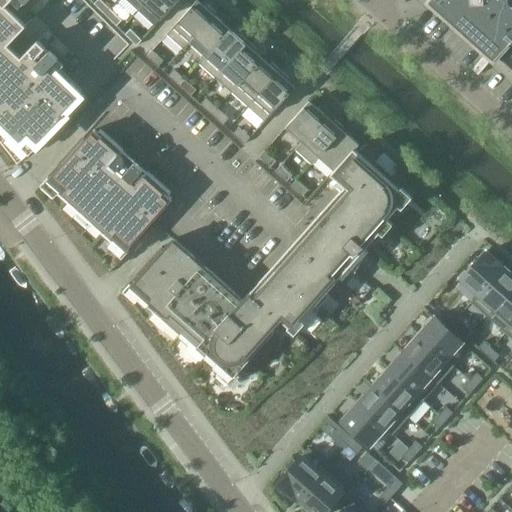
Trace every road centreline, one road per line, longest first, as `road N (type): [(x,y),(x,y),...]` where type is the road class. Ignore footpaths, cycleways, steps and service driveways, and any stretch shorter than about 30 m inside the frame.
road 1 (residential): [(236,506),(0,190)]
road 2 (residential): [(479,236),(236,506)]
road 3 (residential): [(373,3),(511,125)]
